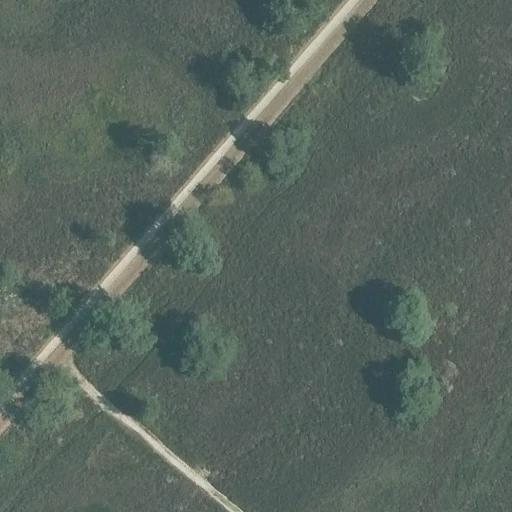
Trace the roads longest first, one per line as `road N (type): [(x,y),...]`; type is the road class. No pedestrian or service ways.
road 1 (track): [(368,0),(0,426)]
road 2 (track): [(46,351),(103,408),(168,444),(235,511)]
